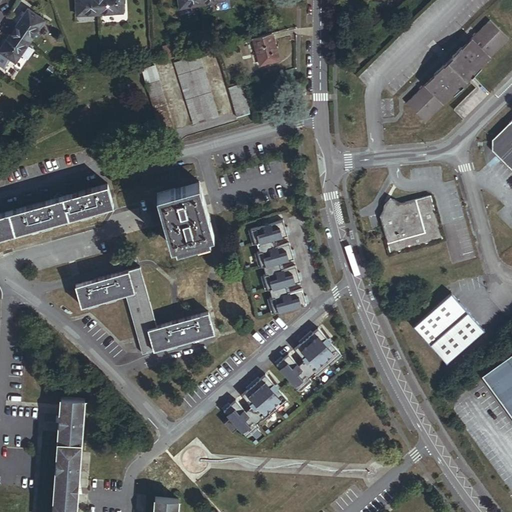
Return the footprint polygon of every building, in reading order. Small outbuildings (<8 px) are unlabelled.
[(100,15),(98,0),(76,0),(78,16),(100,15)] [(122,13),(121,0),(98,0),(100,15),(122,13)] [(202,4),(201,0),(178,0),(180,8),(202,4)] [(29,42),(44,20),(27,8),(13,31),(29,42)] [(481,69),(509,41),(490,22),(462,50),(461,49),(451,59),(452,60),(444,69),(442,68),(433,77),(434,78),(407,106),(426,125),(453,97),(455,99),(464,89),(463,88),(468,82),(472,78),(473,79),(482,70),(481,69)] [(0,53),(15,63),(29,42),(13,31),(0,49),(0,53)] [(279,60),(273,34),(254,38),(261,65),(279,60)] [(180,56),(178,44),(170,45),(172,58),(180,56)] [(172,58),(170,45),(163,47),(165,59),(172,58)] [(218,118),(200,53),(176,60),(194,125),(218,118)] [(174,130),(155,66),(143,69),(161,134),(174,130)] [(481,86),(473,79),(472,78),(468,82),(477,90),(481,86)] [(250,115),(243,84),(229,88),(237,118),(250,115)] [(511,120),(508,125),(510,128),(495,143),(494,151),(500,157),(508,166),(506,168),(511,174),(511,120)] [(119,142),(118,137),(117,133),(109,135),(111,144),(119,142)] [(214,234),(200,182),(158,194),(172,246),(214,234)] [(0,236),(114,206),(108,185),(0,213),(0,236)] [(439,233),(431,199),(418,202),(416,202),(424,236),(439,233)] [(424,236),(416,202),(401,206),(393,201),(389,208),(387,206),(380,218),(386,245),(424,236)] [(288,235),(285,227),(283,227),(281,220),(248,229),(252,244),(255,243),(257,251),(255,252),(259,267),(261,267),(263,275),(261,275),(265,290),(268,290),(269,298),(267,298),(271,314),(306,304),(304,296),(302,297),(300,289),(284,293),(284,291),(283,291),(282,289),(283,289),(282,286),(300,281),(298,273),(296,274),(293,266),(278,270),(278,268),(277,268),(276,266),(277,266),(276,263),(294,258),(292,250),(289,251),(287,243),(272,247),(271,245),(270,245),(270,243),(271,243),(270,240),(288,235)] [(441,243),(439,233),(424,236),(386,245),(389,256),(441,243)] [(145,288),(140,267),(129,270),(135,291),(145,288)] [(135,291),(129,270),(75,285),(81,306),(124,294),(135,291)] [(156,327),(145,288),(135,291),(124,294),(141,354),(162,348),(156,327)] [(483,332),(451,293),(412,326),(445,364),(483,332)] [(214,333),(208,312),(156,327),(162,348),(214,333)] [(314,375),(338,354),(315,329),(310,334),(308,332),(296,343),(297,345),(292,350),(303,362),(301,364),(300,363),(298,365),(299,366),(297,367),(285,355),(280,360),(278,358),(272,363),(296,391),(308,380),(306,378),(312,373),(314,375)] [(511,350),(482,372),(477,376),(511,423),(511,350)] [(261,420),(285,400),(263,374),(257,379),(256,377),(243,388),(245,390),(239,395),(250,407),(249,409),(248,409),(246,410),(246,411),(244,413),(233,400),(227,405),(226,403),(220,408),(227,417),(236,427),(243,436),(255,426),(253,424),(260,418),(261,420)] [(75,511),(84,399),(60,397),(51,511),(75,511)] [(230,432),(236,427),(227,417),(221,422),(230,432)] [(176,511),(177,499),(154,497),(153,511),(176,511)]
